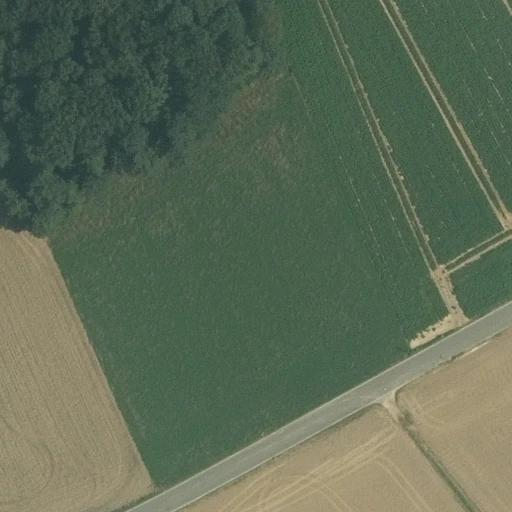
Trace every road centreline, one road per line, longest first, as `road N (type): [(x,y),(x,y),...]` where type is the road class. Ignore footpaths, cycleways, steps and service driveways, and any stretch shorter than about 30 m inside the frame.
road 1 (secondary): [(153,511),(511,314)]
road 2 (track): [(473,511),(378,391)]
